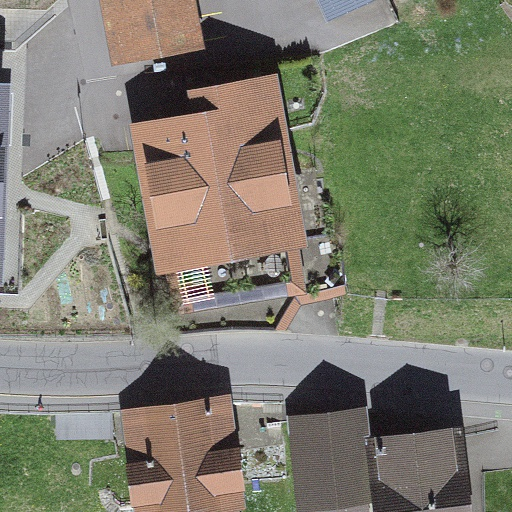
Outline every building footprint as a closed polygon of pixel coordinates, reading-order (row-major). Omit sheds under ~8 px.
[(179,0),(123,0),(134,51),(187,40),(179,0)] [(324,0),(332,17),(368,0),(324,0)] [(208,128),(150,138),(166,224),(159,224),(170,334),(238,328),(277,328),(296,298),(346,286),(337,192),(319,195),(314,168),(278,175),(262,93),(204,103),(208,128)] [(212,404),(129,415),(142,510),(238,497),(232,451),(219,453),(212,404)] [(365,511),(353,413),(301,419),(311,511),(365,511)] [(462,511),(452,434),(375,444),(383,511),(462,511)]
